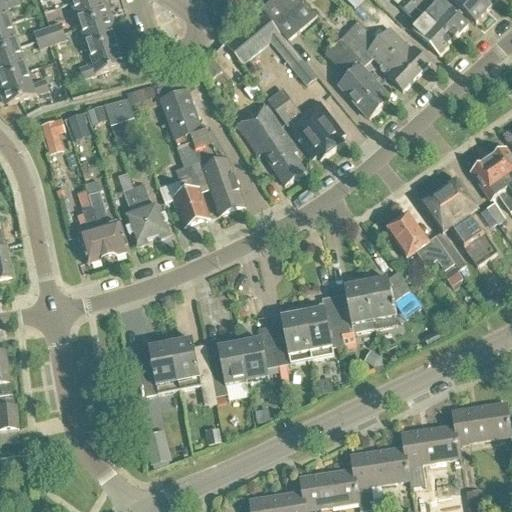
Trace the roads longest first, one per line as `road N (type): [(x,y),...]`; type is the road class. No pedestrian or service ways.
road 1 (residential): [(511,45),(314,211),(179,278),(51,316)]
road 2 (tertiary): [(146,511),(511,338)]
road 3 (residential): [(133,511),(74,430),(51,316)]
road 4 (residential): [(51,316),(25,188),(0,143)]
road 5 (residential): [(139,0),(151,45),(175,57),(194,45),(198,28),(168,0)]
